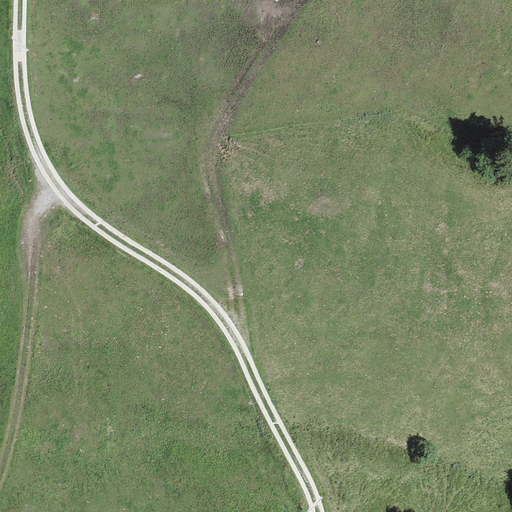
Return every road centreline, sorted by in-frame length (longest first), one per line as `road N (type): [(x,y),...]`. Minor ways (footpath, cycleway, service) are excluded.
road 1 (track): [(318,511),(222,317),(181,276),(94,220),(48,173),(24,113),(20,0)]
road 2 (track): [(289,0),(239,65),(198,149),(235,271),(236,340)]
